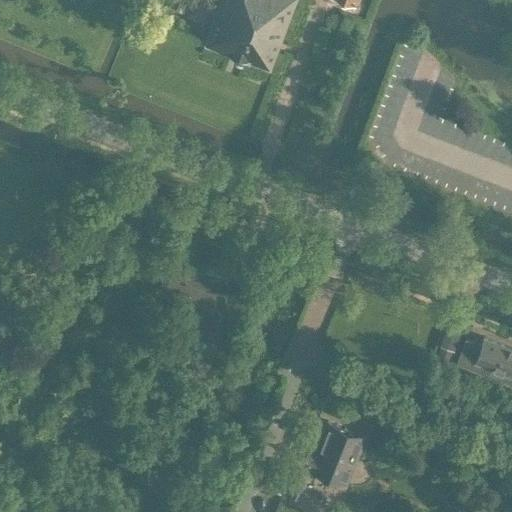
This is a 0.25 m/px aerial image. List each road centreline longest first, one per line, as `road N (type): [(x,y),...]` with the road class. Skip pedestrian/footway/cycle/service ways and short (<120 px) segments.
road 1 (unclassified): [(0,91),(347,223)]
road 2 (unclassified): [(511,286),(347,223)]
